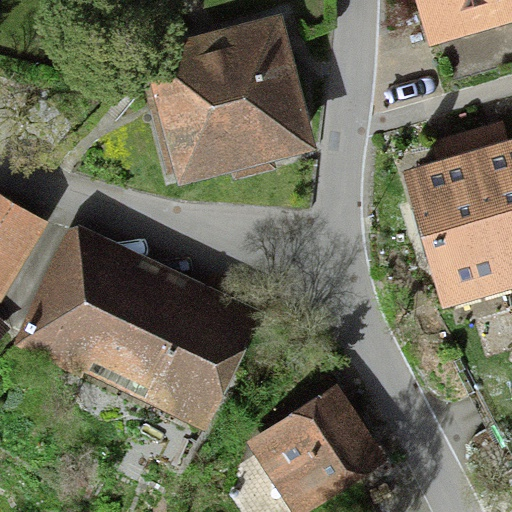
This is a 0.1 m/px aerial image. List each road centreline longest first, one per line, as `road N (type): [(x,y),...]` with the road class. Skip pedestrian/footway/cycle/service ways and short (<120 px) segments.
road 1 (residential): [(333,276),(0,170)]
road 2 (residential): [(358,0),(333,276)]
road 3 (residential): [(333,276),(460,511)]
